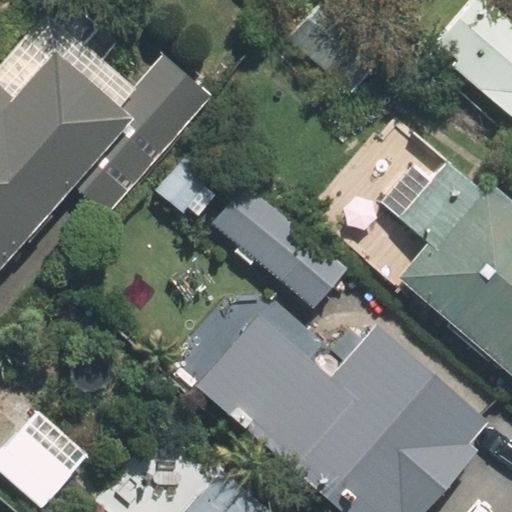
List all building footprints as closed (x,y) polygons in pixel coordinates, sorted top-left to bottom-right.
[(328,0),(312,0),(280,35),(345,96),(385,53),(328,0)] [(511,24),(484,0),(469,0),(429,46),(511,119),(511,24)] [(142,186),(175,216),(209,178),(176,148),(216,104),(162,55),(157,50),(127,83),(45,9),(0,58),(0,274),(71,195),(106,226),(142,186)] [(511,208),(439,140),(378,206),(421,246),(390,279),(511,392),(511,208)] [(249,179),(212,218),(312,312),(348,273),(249,179)] [(418,511),(494,434),(376,321),(321,378),(261,321),(199,386),(330,511),(418,511)] [(20,424),(0,446),(0,476),(41,511),(43,511),(77,473),(20,424)] [(257,511),(214,473),(179,511),(257,511)]
